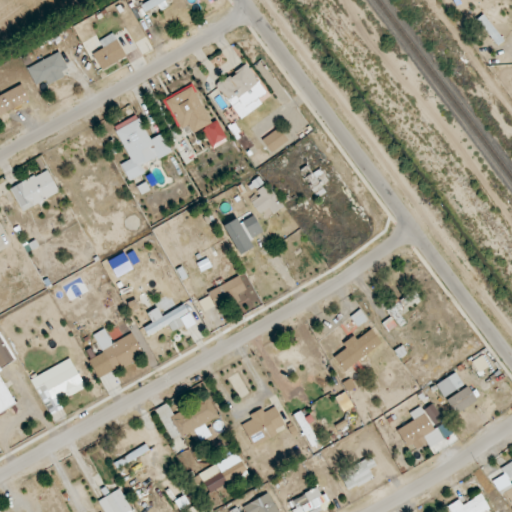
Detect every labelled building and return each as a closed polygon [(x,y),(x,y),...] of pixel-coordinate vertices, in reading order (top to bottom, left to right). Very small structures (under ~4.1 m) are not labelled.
[(168,7),(164,0),(147,0),(140,4),(144,13),(158,6),(160,11),(168,7)] [(483,24),(497,46),(503,42),(489,20),(483,24)] [(99,40),(103,49),(93,53),(99,69),(125,59),(115,33),(99,40)] [(27,68),(36,85),(46,80),(47,83),(69,72),(59,52),(27,68)] [(241,119),(262,103),(259,99),(267,92),(246,64),(217,86),(241,119)] [(0,113),(29,103),(23,86),(0,94),(0,113)] [(165,100),(180,130),(191,124),(195,132),(211,124),(192,86),(165,100)] [(129,181),(143,174),(139,167),(171,152),(162,134),(149,140),(138,115),(114,126),(130,160),(121,164),(129,181)] [(213,149),(228,141),(217,121),(202,129),(213,149)] [(288,141),(279,128),(261,139),(270,153),(288,141)] [(22,212),(59,192),(47,169),(10,189),(22,212)] [(317,198),(326,192),(321,184),(324,182),(318,171),(306,179),(317,198)] [(257,190),(260,196),(253,201),(264,218),(282,208),(267,184),(257,190)] [(250,238),(262,233),(255,215),(242,221),(250,238)] [(252,248),(237,219),(224,225),(239,255),(252,248)] [(235,296),(246,290),(238,276),(212,290),(219,303),(234,295),(235,296)] [(205,312),(215,306),(209,296),(199,302),(205,312)] [(386,310),(391,317),(382,323),(389,332),(404,322),(397,311),(405,306),(401,300),(386,310)] [(169,325),(172,332),(184,326),(185,329),(195,324),(185,304),(162,316),(158,308),(147,313),(152,323),(144,328),(148,336),(169,325)] [(368,320),(360,310),(351,316),(358,327),(368,320)] [(343,343),(346,349),(334,356),(342,370),(382,346),(372,329),(355,339),(354,336),(343,343)] [(97,344),(114,372),(144,355),(131,333),(112,344),(108,337),(97,344)] [(31,379),(49,415),(63,408),(57,396),(67,391),(69,396),(85,388),(70,359),(31,379)] [(436,385),(444,397),(456,390),(447,377),(436,385)] [(446,401),(455,415),(476,400),(467,386),(446,401)] [(155,409),(172,441),(218,416),(208,397),(173,415),(167,403),(155,409)] [(443,419),(432,404),(423,410),(434,425),(443,419)] [(277,434),(275,430),(285,424),(275,406),(264,412),(262,408),(249,415),(251,420),(241,425),(253,447),(277,434)] [(452,435),(445,422),(433,429),(421,407),(409,413),(414,421),(397,430),(409,452),(427,443),(429,447),(452,435)] [(183,469),(190,464),(194,471),(200,468),(189,449),(176,456),(183,469)] [(198,474),(204,484),(206,483),(211,491),(247,471),(236,453),(198,474)] [(369,469),(376,466),(371,456),(338,473),(348,491),(373,478),(369,469)] [(492,481),(500,494),(504,492),(511,504),(511,503),(511,485),(508,478),(511,476),(511,461),(500,468),(504,474),(492,481)] [(104,511),(133,511),(120,488),(98,501),(104,511)] [(296,511),(309,511),(330,505),(325,493),(320,495),(318,489),(292,498),(296,511)] [(278,511),(269,493),(242,507),(244,511),(278,511)] [(448,506),(450,511),(488,511),(490,511),(482,494),(461,504),(460,500),(448,506)]
